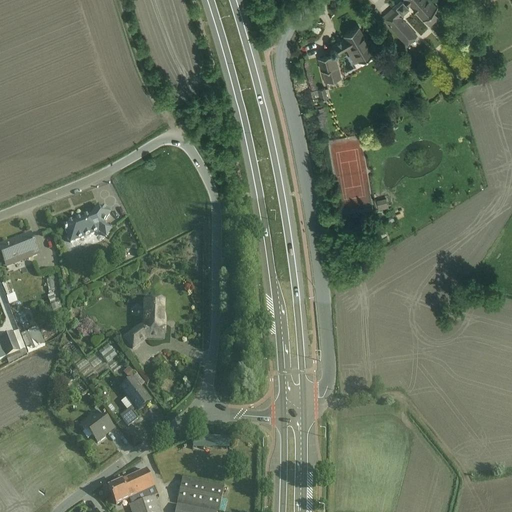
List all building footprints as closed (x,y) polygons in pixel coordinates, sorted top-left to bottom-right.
[(424,18),(439,4),(435,0),(399,0),(397,2),(405,10),(411,4),(424,18)] [(353,61),(375,49),(361,24),(341,35),(342,37),(332,42),(337,51),(345,46),(353,61)] [(333,52),(316,57),(323,81),(339,76),(333,52)] [(328,104),(336,102),(332,87),(324,90),(328,104)] [(385,198),(376,200),(377,209),(387,208),(385,198)] [(107,241),(114,231),(106,225),(115,216),(102,207),(92,218),(61,228),(67,245),(99,235),(107,241)] [(0,249),(8,269),(40,257),(32,235),(0,247),(0,249)] [(17,282),(7,286),(13,300),(22,296),(17,282)] [(147,342),(170,342),(170,299),(144,299),(142,326),(124,340),(134,352),(147,342)] [(64,303),(58,305),(60,312),(67,310),(64,303)] [(31,316),(24,318),(27,324),(33,322),(31,316)] [(35,333),(38,341),(49,337),(45,328),(35,333)] [(33,329),(28,330),(30,341),(37,340),(35,333),(34,334),(33,329)] [(5,335),(0,336),(0,368),(29,359),(24,343),(28,341),(26,334),(7,341),(5,335)] [(127,363),(119,348),(97,359),(98,362),(87,368),(92,378),(103,373),(103,374),(127,363)] [(120,390),(139,414),(154,403),(135,379),(120,390)] [(107,387),(102,392),(107,397),(112,393),(107,387)] [(98,444),(116,430),(103,413),(84,427),(98,444)] [(229,438),(193,438),(193,451),(229,451),(229,438)] [(29,440),(0,455),(0,456),(26,501),(17,507),(19,511),(46,511),(64,502),(29,440)] [(119,506),(157,489),(149,471),(111,489),(119,506)] [(218,511),(224,486),(183,478),(175,511),(218,511)] [(160,511),(156,498),(130,507),(131,511),(160,511)]
